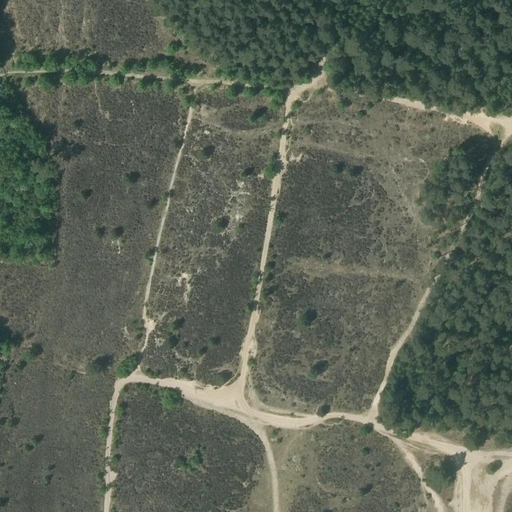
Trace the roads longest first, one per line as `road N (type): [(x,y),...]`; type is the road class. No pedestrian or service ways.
road 1 (track): [(236,403),(287,86),(320,92),(315,0)]
road 2 (track): [(511,451),(236,403)]
road 3 (track): [(109,511),(112,372),(236,403)]
road 4 (track): [(499,115),(320,92)]
road 5 (track): [(236,403),(272,454),(278,511)]
